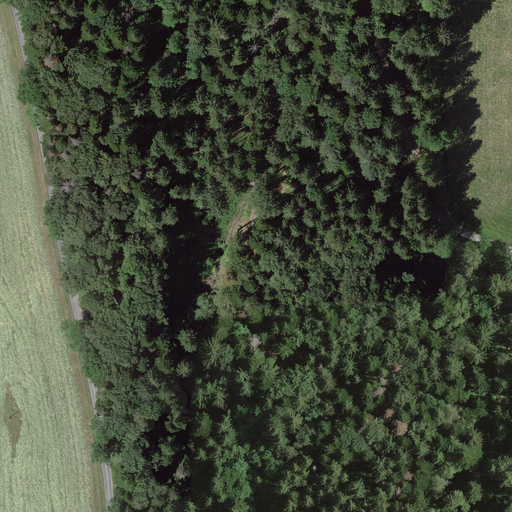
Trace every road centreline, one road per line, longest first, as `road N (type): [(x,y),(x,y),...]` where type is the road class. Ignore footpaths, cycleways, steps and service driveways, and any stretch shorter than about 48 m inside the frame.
road 1 (unclassified): [(112,511),(104,431),(15,0)]
road 2 (track): [(452,225),(437,105),(448,0)]
